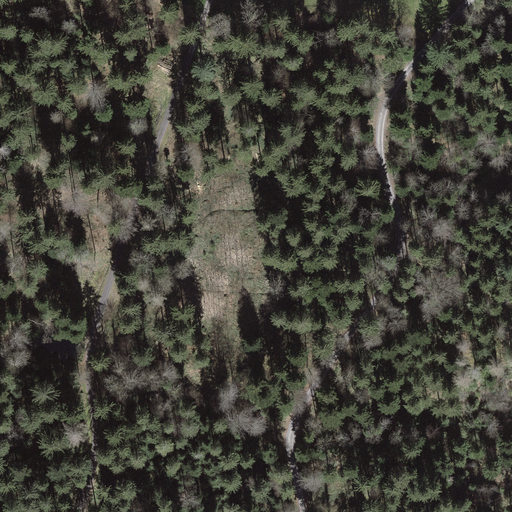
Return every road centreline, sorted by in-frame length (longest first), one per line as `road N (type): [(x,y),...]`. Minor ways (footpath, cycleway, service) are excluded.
road 1 (track): [(468,0),(381,110),(377,147),(398,255),(304,389),(291,436),(303,511)]
road 2 (track): [(212,0),(85,354),(89,476),(78,511)]
